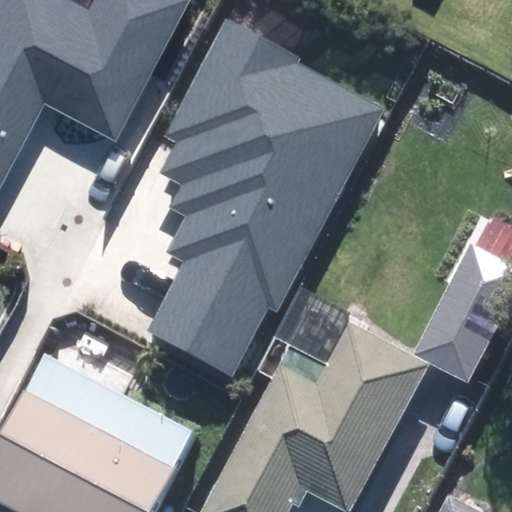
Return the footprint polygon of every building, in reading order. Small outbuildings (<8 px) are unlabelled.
[(60,0),(0,0),(0,184),(42,102),(120,141),(191,0),(92,0),(86,13),(60,0)] [(148,331),(227,374),(264,307),(275,313),(385,115),(225,27),(163,138),(180,147),(168,169),(189,181),(176,204),(192,213),(170,253),(186,262),(148,331)] [(511,249),(480,233),(414,360),(473,391),(511,314),(511,249)] [(291,511),(303,491),(342,511),(349,511),(425,373),(353,334),(321,393),(283,373),(209,511),(291,511)] [(48,362),(0,451),(0,507),(9,511),(160,511),(198,442),(48,362)] [(465,511),(449,503),(444,511),(465,511)]
